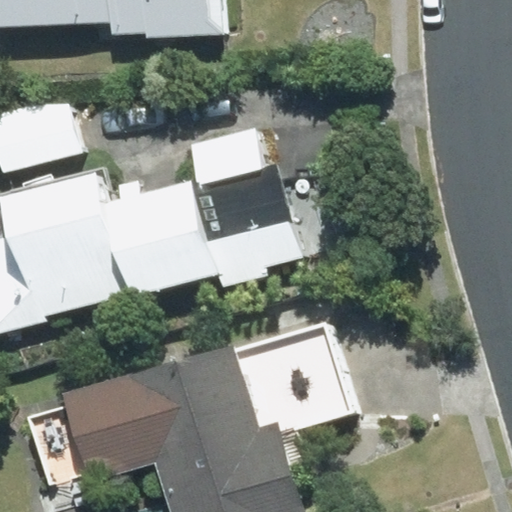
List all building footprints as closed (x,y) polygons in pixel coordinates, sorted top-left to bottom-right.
[(107,55),(226,49),(223,0),(0,0),(0,46),(106,40),(107,55)] [(69,109),(0,126),(0,184),(83,163),(69,109)] [(48,329),(299,272),(277,172),(261,176),(252,138),(186,153),(195,195),(94,217),(89,195),(0,214),(0,223),(7,256),(0,257),(0,345),(49,334),(48,329)] [(353,428),(325,340),(260,360),(288,449),(353,428)] [(261,461),(236,369),(60,418),(80,492),(150,472),(160,511),(291,511),(276,457),(261,461)]
